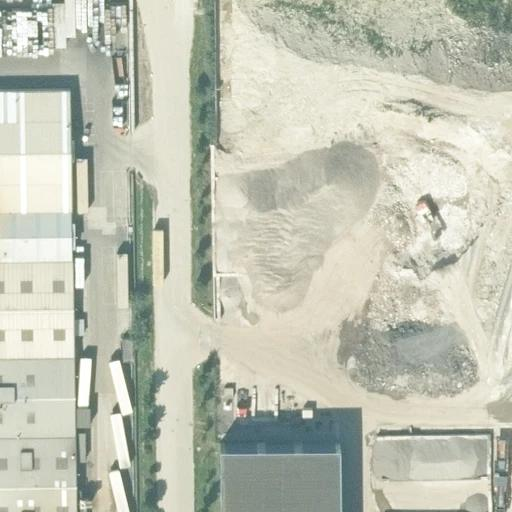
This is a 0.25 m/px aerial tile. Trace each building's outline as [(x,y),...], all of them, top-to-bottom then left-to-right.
[(70,88),(50,88),(0,88),(0,209),(72,208),(70,88)] [(0,258),(73,258),(72,208),(0,209),(0,258)] [(0,356),(74,355),(73,258),(0,258),(0,356)] [(134,360),(134,338),(122,338),(122,360),(134,360)] [(0,356),(0,436),(75,436),(74,355),(0,356)] [(231,399),(231,389),(221,389),(221,400),(231,399)] [(350,511),(350,408),(224,409),(223,511),(350,511)] [(0,436),(0,511),(76,511),(75,436),(0,436)]
